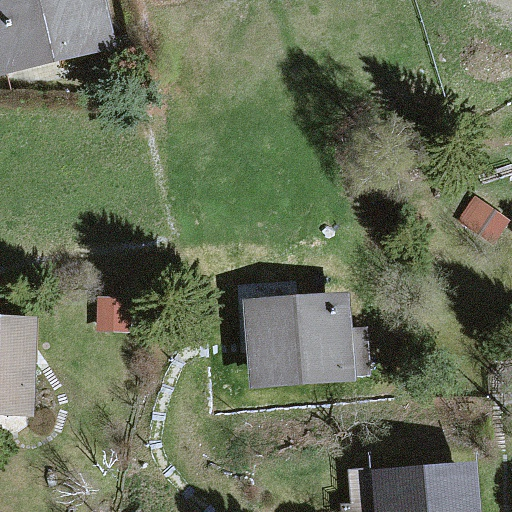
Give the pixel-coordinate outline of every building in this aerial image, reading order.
[(95,0),(0,0),(0,67),(105,46),(95,0)] [(511,222),(475,200),(457,229),(501,255),(511,237),(511,222)] [(364,299),(243,309),(251,395),(372,384),(364,299)] [(137,306),(98,306),(98,342),(137,342),(137,306)] [(34,326),(0,325),(0,426),(30,427),(34,326)] [(471,511),(467,459),(355,469),(358,511),(471,511)]
